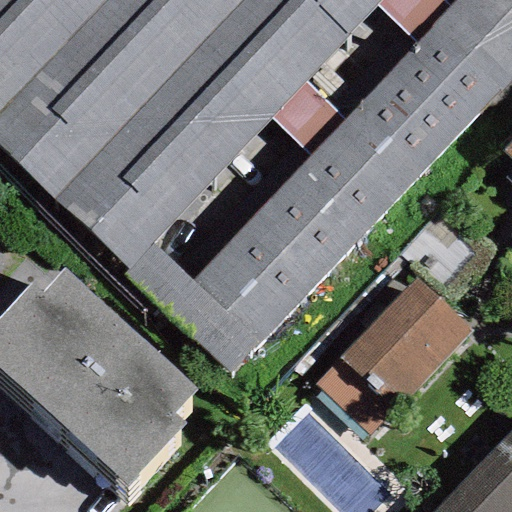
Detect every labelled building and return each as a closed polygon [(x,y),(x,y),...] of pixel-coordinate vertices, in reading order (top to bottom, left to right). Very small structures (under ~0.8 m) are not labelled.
[(0,0),(0,151),(125,270),(151,243),(268,120),(304,82),(375,8),(382,0),(0,0)] [(261,343),(511,78),(511,0),(452,0),(447,6),(413,43),(344,118),(308,157),(193,281),(261,343)] [(413,43),(447,6),(441,0),(382,0),(375,8),(413,43)] [(308,157),(344,118),(304,82),(268,120),(308,157)] [(511,142),(503,152),(511,160),(511,142)] [(151,243),(125,270),(121,273),(229,373),(261,343),(193,281),(151,243)] [(29,283),(0,314),(0,372),(126,488),(184,424),(173,414),(196,389),(63,268),(40,293),(29,283)] [(471,330),(416,278),(338,359),(394,411),(471,330)] [(369,436),(394,411),(338,359),(314,384),(320,390),(369,436)] [(363,443),(369,436),(320,390),(314,396),(363,443)] [(511,511),(511,431),(432,511),(511,511)]
